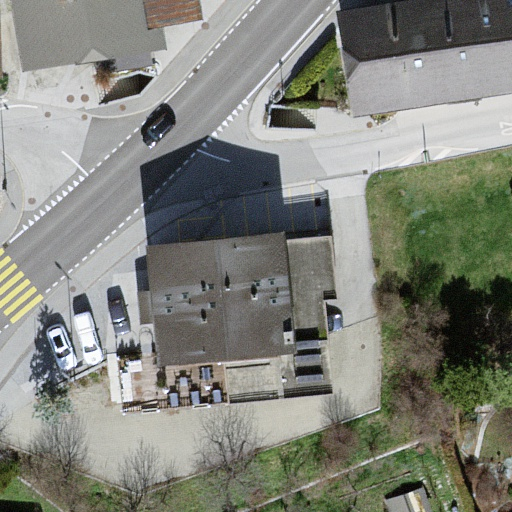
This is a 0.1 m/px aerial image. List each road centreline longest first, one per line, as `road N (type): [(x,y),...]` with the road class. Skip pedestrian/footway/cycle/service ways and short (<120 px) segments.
road 1 (residential): [(169,131),(218,156),(268,163),(511,124)]
road 2 (secondary): [(169,131),(294,0)]
road 3 (secondary): [(0,290),(106,195)]
road 4 (residential): [(0,126),(69,155),(106,195)]
